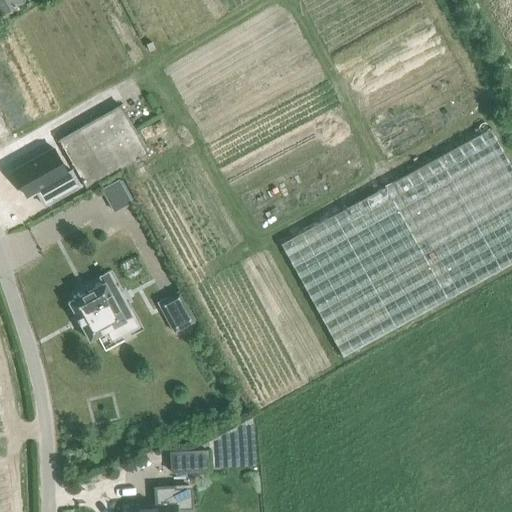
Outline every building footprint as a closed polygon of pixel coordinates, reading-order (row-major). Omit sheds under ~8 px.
[(0,0),(0,16),(23,3),(27,0),(0,0)] [(10,168),(30,203),(37,216),(148,153),(121,105),(10,168)] [(342,357),(511,262),(511,169),(489,129),(280,245),(342,357)] [(121,178),(101,189),(113,212),(130,202),(129,200),(132,198),(121,178)] [(68,303),(89,341),(125,321),(104,283),(68,303)] [(179,291),(158,303),(174,333),(195,321),(179,291)] [(153,452),(154,472),(190,470),(189,450),(153,452)] [(123,511),(173,511),(174,510),(191,509),(190,488),(173,489),(173,485),(153,487),(154,508),(124,510),(123,511)]
